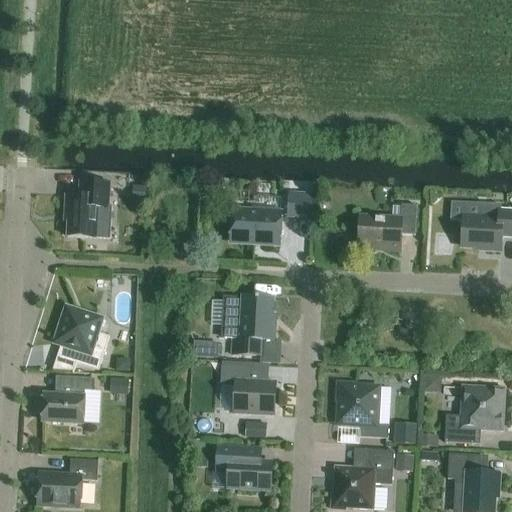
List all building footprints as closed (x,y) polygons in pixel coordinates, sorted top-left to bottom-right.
[(69,222),(68,238),(98,240),(99,209),(109,209),(111,184),(81,183),(80,197),(66,196),(65,222),(69,222)] [(313,195),(290,194),(288,220),(312,221),(313,195)] [(385,251),(401,252),(402,236),(416,236),(417,207),(402,206),(401,220),(360,218),(359,246),(385,247),(385,251)] [(250,243),(250,245),(280,247),(282,213),(252,211),(251,214),(232,213),(231,242),(250,243)] [(462,247),(487,248),(487,252),(501,253),(502,237),(511,238),(511,212),(499,211),(499,219),(463,217),(462,247)] [(273,299),(242,298),(226,297),(224,336),(233,337),(232,356),(262,358),(263,341),(275,342),(276,325),(272,325),(273,299)] [(110,339),(98,335),(103,320),(67,308),(55,344),(80,352),(76,364),(99,371),(110,339)] [(219,347),(219,344),(194,343),(193,358),(218,359),(218,356),(222,357),(223,347),(219,347)] [(246,368),(222,367),(221,387),(235,387),(234,415),(275,417),(277,383),(245,382),(246,368)] [(43,422),(84,424),(85,398),(85,392),(91,392),(92,380),(64,378),(63,390),(57,393),(56,397),(44,396),(43,422)] [(426,379),(425,393),(436,393),(440,390),(441,380),(426,379)] [(338,384),(337,404),(340,404),(339,425),(361,427),(361,438),(389,440),(389,427),(377,426),(379,389),(358,388),(358,385),(338,384)] [(475,431),(503,433),(506,390),(463,388),(461,417),(447,416),(445,444),(474,445),(475,431)] [(247,425),(247,438),(265,439),(266,426),(247,425)] [(418,427),(395,426),(394,446),(417,447),(418,427)] [(424,438),(424,448),(433,448),(433,438),(424,438)] [(260,451),(219,448),(217,473),(229,474),(228,490),(271,492),(273,463),(259,463),(260,451)] [(332,511),(347,511),(347,509),(374,511),(375,486),(393,487),(395,452),(367,451),(366,470),(336,468),(335,495),(332,495),(332,511)] [(421,454),(421,464),(438,465),(438,455),(421,454)] [(500,492),(501,474),(483,473),(484,457),(450,455),(448,480),(465,481),(463,511),(495,511),(497,492),(500,492)] [(399,456),(398,470),(412,471),(413,457),(399,456)] [(70,476),(40,475),(38,507),(81,509),(82,482),(98,482),(99,462),(71,461),(70,476)]
